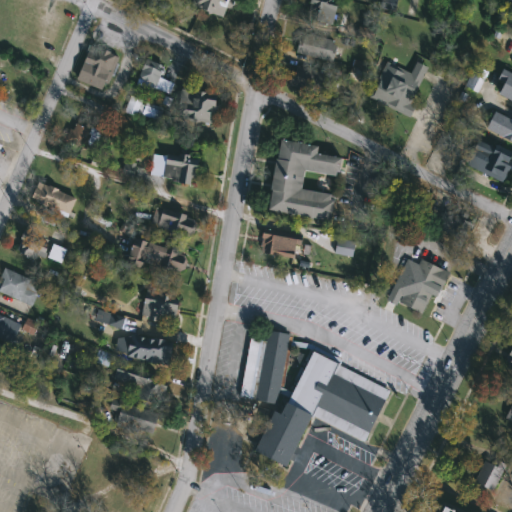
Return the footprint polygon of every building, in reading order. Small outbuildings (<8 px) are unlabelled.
[(233,0),(230,10),(225,9),(222,18),(189,7),(191,0),(233,0)] [(331,27),(305,19),(310,0),(330,0),(338,2),(331,27)] [(296,55),(299,34),(336,41),(332,62),(296,55)] [(120,59),(109,84),(106,83),(102,92),(77,81),(90,47),(120,59)] [(147,60),(165,67),(160,78),(175,84),(170,96),(155,90),(153,94),(135,86),(147,60)] [(412,116),(371,102),(384,64),(411,73),(415,62),(428,66),(412,116)] [(511,105),(492,98),(502,73),(511,77),(511,105)] [(217,96),(214,125),(177,120),(179,104),(191,105),(193,93),(196,94),(196,92),(204,93),(204,95),(217,96)] [(126,113),(131,97),(143,101),(138,117),(126,113)] [(141,115),(146,103),(163,109),(159,121),(141,115)] [(511,121),(511,143),(485,129),(495,112),(511,121)] [(92,127),(82,150),(64,143),(70,129),(73,130),(76,124),(81,126),(82,123),(92,127)] [(341,159),(339,173),(335,173),(334,177),(304,172),(301,190),(330,195),(329,200),(334,201),(330,221),(268,211),(272,191),(270,191),(275,160),(277,161),(280,141),(318,147),(317,155),(341,159)] [(511,158),(511,163),(502,183),(466,166),(477,142),(511,158)] [(198,161),(196,179),(191,179),(190,186),(176,184),(177,180),(161,178),(164,156),(177,158),(178,154),(190,156),(189,160),(198,161)] [(71,198),(64,216),(55,212),(51,222),(26,212),(34,194),(43,197),(48,186),(59,190),(58,193),(71,198)] [(447,203),(469,215),(465,222),(473,226),(463,244),(433,228),(447,203)] [(197,227),(195,234),(189,237),(179,234),(179,236),(155,230),(160,212),(175,216),(175,214),(186,217),(185,219),(193,221),(197,227)] [(17,253),(22,242),(19,241),(23,232),(50,243),(45,254),(34,249),(30,259),(17,253)] [(289,236),(286,252),(279,250),(278,257),(260,254),(264,232),(289,236)] [(133,238),(177,251),(176,254),(184,257),(187,262),(185,269),(179,273),(172,271),(171,273),(168,272),(166,279),(124,265),(133,238)] [(60,264),(47,258),(53,245),(66,251),(60,264)] [(450,274),(441,291),(439,290),(435,298),(431,295),(421,315),(397,303),(396,306),(386,301),(407,261),(418,266),(421,260),(450,274)] [(4,269),(0,278),(0,292),(32,306),(41,284),(4,269)] [(179,299),(174,321),(163,319),(162,324),(148,322),(148,319),(140,317),(146,293),(151,294),(152,289),(165,292),(164,294),(172,296),(171,297),(179,299)] [(0,315),(13,322),(10,328),(0,323),(0,315)] [(389,386),(368,441),(309,418),(289,470),(254,456),(272,408),(249,398),(274,333),(305,345),(296,366),(303,369),(309,355),(389,386)] [(169,366),(173,343),(130,334),(125,356),(169,366)] [(168,380),(118,365),(113,380),(141,389),(137,399),(151,403),(153,396),(163,399),(168,380)] [(158,415),(153,434),(115,423),(118,414),(109,411),(112,401),(158,415)] [(511,406),(511,433),(480,433),(480,406),(511,406)] [(473,481),(481,485),(482,483),(492,488),(505,461),(494,456),(491,462),(484,458),(473,481)]
